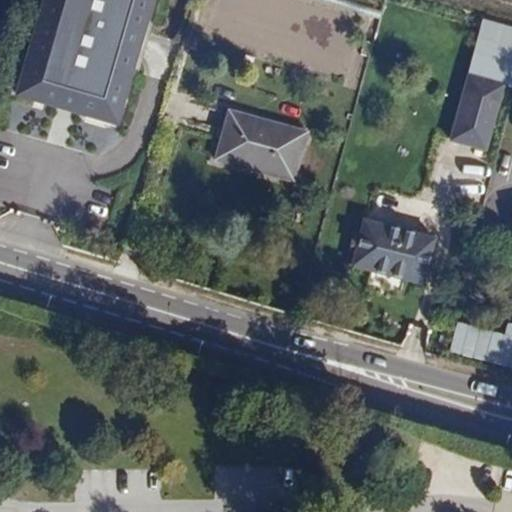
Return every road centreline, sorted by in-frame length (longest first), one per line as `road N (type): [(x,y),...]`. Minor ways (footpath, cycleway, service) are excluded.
road 1 (primary): [(67,282),(511,424)]
road 2 (primary): [(511,400),(67,282)]
